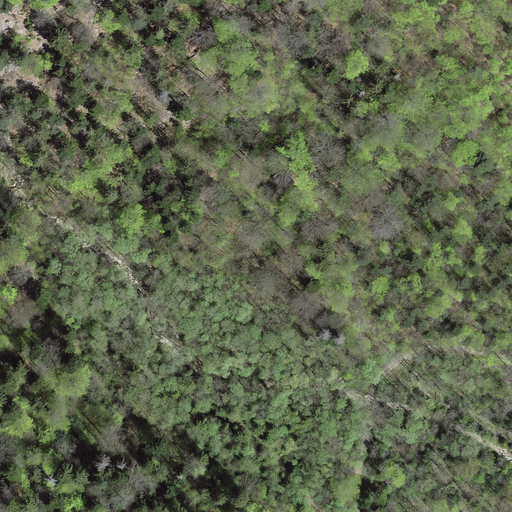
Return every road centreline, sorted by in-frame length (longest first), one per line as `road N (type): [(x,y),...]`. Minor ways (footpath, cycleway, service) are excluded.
road 1 (track): [(357,511),(361,421),(401,359),(445,345),(511,362)]
road 2 (track): [(324,511),(243,426),(189,397)]
